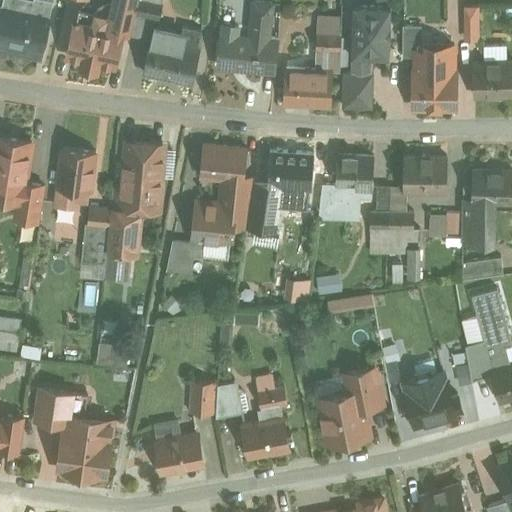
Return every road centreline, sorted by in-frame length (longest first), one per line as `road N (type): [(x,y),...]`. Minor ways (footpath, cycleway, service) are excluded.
road 1 (residential): [(0,492),(118,507),(395,459),(511,430)]
road 2 (residential): [(0,87),(279,124),(511,130)]
